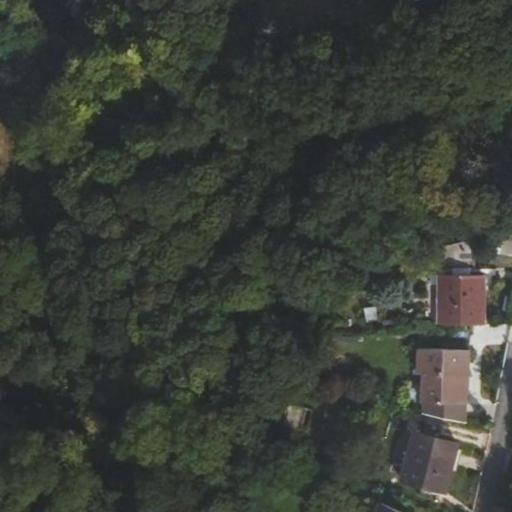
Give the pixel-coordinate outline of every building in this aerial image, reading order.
[(376,152),(365,133),(346,144),(356,163),(376,152)] [(445,270),(446,319),(489,318),(488,269),(445,270)] [(429,406),(472,416),(475,345),(427,343),(425,367),(431,368),(429,406)] [(352,420),(306,409),(305,426),(351,437),(352,420)] [(452,483),(463,441),(418,429),(407,471),(452,483)] [(417,511),(387,499),(381,511),(417,511)]
